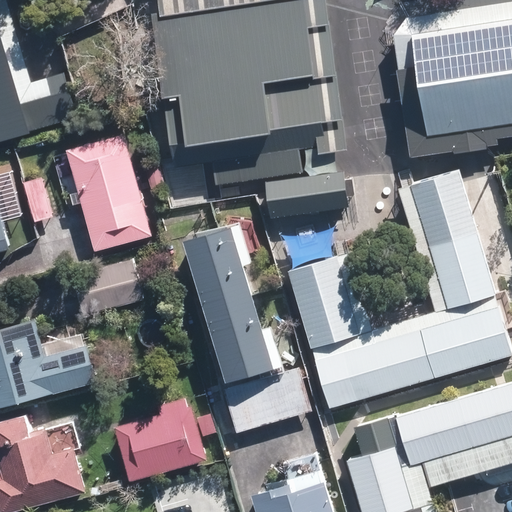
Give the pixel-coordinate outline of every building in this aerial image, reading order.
[(18,0),(0,0),(0,148),(93,122),(62,14),(26,24),(18,0)] [(341,0),(153,0),(172,181),(359,162),(341,0)] [(511,3),(377,23),(394,142),(511,124),(511,3)] [(151,238),(122,138),(64,155),(94,255),(151,238)] [(463,163),(407,180),(447,312),(503,295),(463,163)] [(356,167),(266,179),(271,216),(361,204),(356,167)] [(276,369),(233,225),(179,241),(223,385),(276,369)] [(344,251),(296,265),(319,343),(368,328),(344,251)] [(447,312),(320,350),(338,407),(511,354),(511,322),(503,295),(447,312)] [(0,408),(93,381),(83,345),(43,356),(32,320),(0,329),(0,408)] [(300,366),(223,389),(237,433),(314,410),(300,366)] [(511,380),(401,414),(416,465),(511,436),(511,380)] [(126,482),(205,462),(190,405),(187,406),(185,398),(154,406),(156,416),(112,427),(126,482)] [(0,511),(11,511),(83,492),(70,447),(49,453),(43,429),(27,434),(22,417),(0,422),(0,511)] [(427,511),(404,435),(356,449),(375,511),(427,511)] [(344,511),(331,468),(266,488),(273,511),(344,511)]
